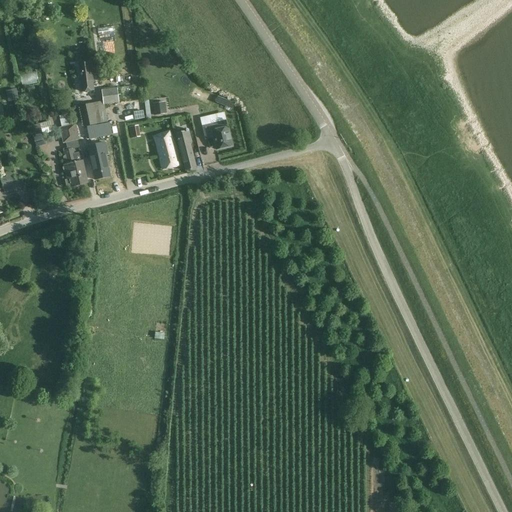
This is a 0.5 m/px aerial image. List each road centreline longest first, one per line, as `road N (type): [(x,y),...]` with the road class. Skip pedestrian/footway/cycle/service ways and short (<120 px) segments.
road 1 (unclassified): [(502,511),(331,143)]
road 2 (residential): [(0,232),(331,143)]
road 3 (unclassified): [(331,143),(238,0)]
